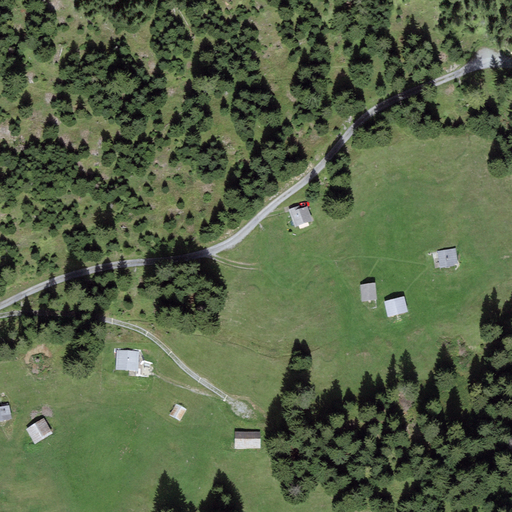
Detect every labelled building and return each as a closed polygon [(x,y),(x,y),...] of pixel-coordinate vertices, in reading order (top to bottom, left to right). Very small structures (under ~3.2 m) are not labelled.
[(300,208),(288,212),(295,231),(313,225),(307,209),(301,211),(300,208)] [(455,249),(438,251),(440,269),(457,267),(455,249)] [(375,285),(360,286),(362,304),(377,303),(375,285)] [(404,299),(384,304),(388,320),(408,315),(404,299)] [(139,352),(117,351),(116,372),(138,373),(139,352)] [(186,410),(176,403),(169,415),(179,421),(186,410)] [(9,405),(0,406),(0,421),(12,420),(9,405)] [(44,418),(25,429),(34,444),(53,433),(44,418)] [(261,432),(235,432),(235,449),(261,449),(261,432)]
